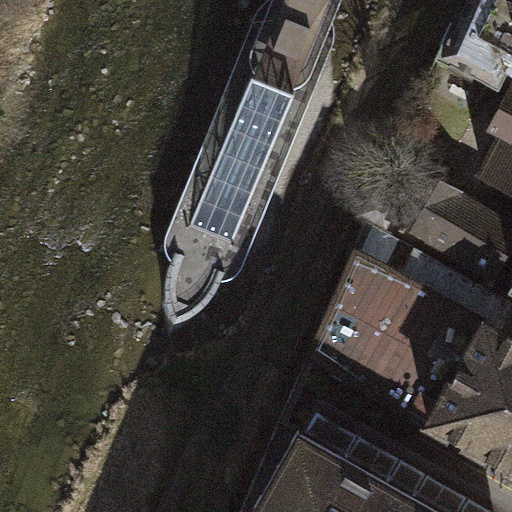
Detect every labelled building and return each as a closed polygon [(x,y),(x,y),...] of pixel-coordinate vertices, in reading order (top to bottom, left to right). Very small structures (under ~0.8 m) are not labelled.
[(293,87),(328,0),(282,0),(254,71),(252,71),(191,223),(233,240),(295,88),(293,87)] [(511,0),(461,0),(441,49),(498,77),(507,60),(511,62),(511,0)] [(511,82),(492,123),(504,129),(483,170),(511,185),(511,82)] [(456,192),(419,172),(394,216),(492,272),(511,236),(511,226),(455,194),(456,192)] [(401,273),(357,248),(311,354),(511,467),(511,334),(502,329),(401,273)] [(474,511),(511,511),(511,509),(328,405),(318,423),(474,511)] [(446,511),(300,429),(251,511),(446,511)]
